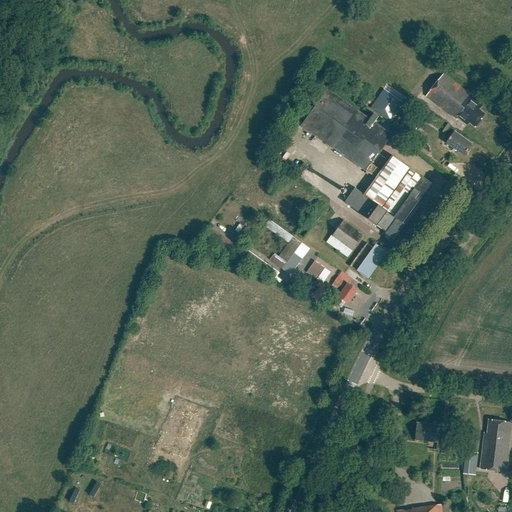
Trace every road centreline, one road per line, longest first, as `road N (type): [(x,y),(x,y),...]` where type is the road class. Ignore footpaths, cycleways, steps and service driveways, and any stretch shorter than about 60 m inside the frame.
road 1 (secondary): [(357,368),(399,297),(511,156)]
road 2 (unclassified): [(511,399),(406,387),(357,368)]
road 3 (secondary): [(296,511),(357,368)]
